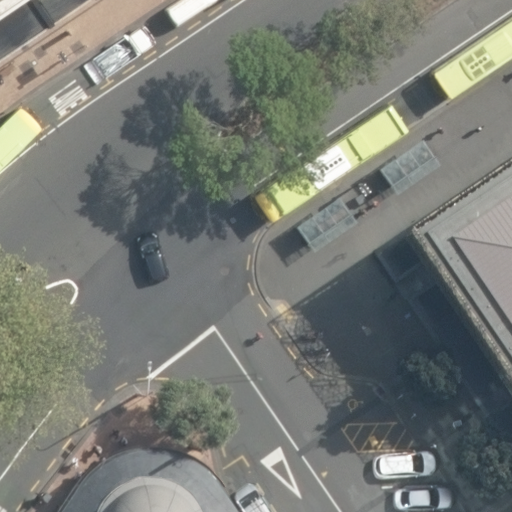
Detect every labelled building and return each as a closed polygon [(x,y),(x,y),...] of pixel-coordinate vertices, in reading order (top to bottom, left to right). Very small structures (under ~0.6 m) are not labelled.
[(0,0),(0,11),(16,0),(0,0)] [(439,164),(423,141),(380,170),(396,194),(439,164)] [(511,150),(393,230),(415,263),(430,285),(511,405),(511,150)] [(357,221),(341,198),(298,227),(314,251),(357,221)] [(243,511),(225,485),(212,467),(198,454),(181,444),(162,439),(152,438),(144,438),(126,439),(108,446),(91,457),(77,472),(52,511),(243,511)]
